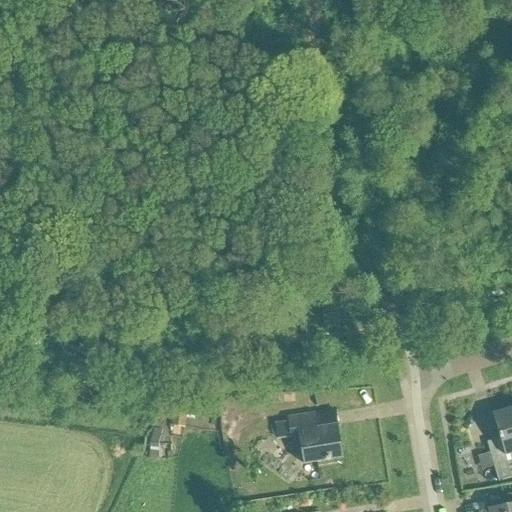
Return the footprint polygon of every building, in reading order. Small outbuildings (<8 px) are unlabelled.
[(287,299),(301,296),(297,279),(283,281),(287,299)] [(172,427),(184,429),(185,429),(187,409),(174,408),(172,427)] [(511,455),(511,410),(494,416),(500,439),(487,443),(499,483),(511,478),(511,477),(506,457),(511,455)] [(343,460),(338,427),(317,430),(315,415),(289,419),(292,440),(300,439),(305,466),(343,460)] [(510,509),(491,511),(511,511),(511,495),(508,496),(510,509)]
